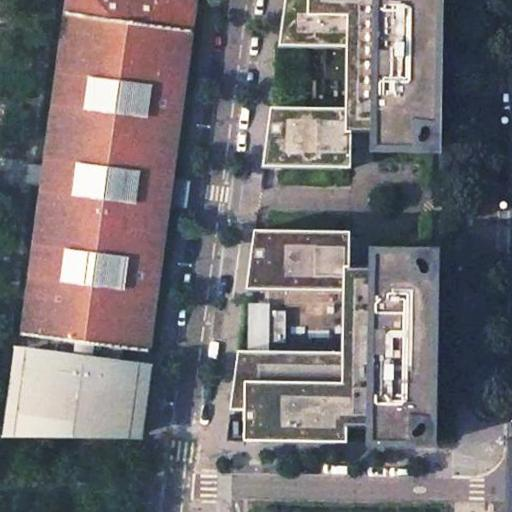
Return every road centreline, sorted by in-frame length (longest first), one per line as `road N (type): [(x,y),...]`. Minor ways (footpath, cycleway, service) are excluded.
road 1 (residential): [(241,0),(173,484)]
road 2 (residential): [(511,505),(469,491),(173,484)]
